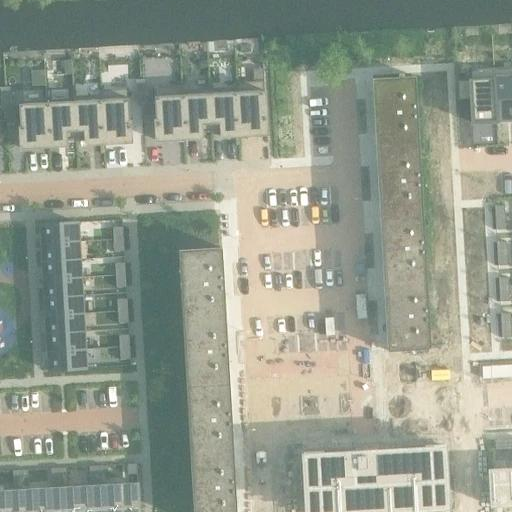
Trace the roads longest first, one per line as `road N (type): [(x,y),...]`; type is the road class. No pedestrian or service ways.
road 1 (residential): [(259,435),(365,429),(350,180)]
road 2 (residential): [(259,435),(245,186)]
road 3 (residential): [(0,198),(245,186)]
